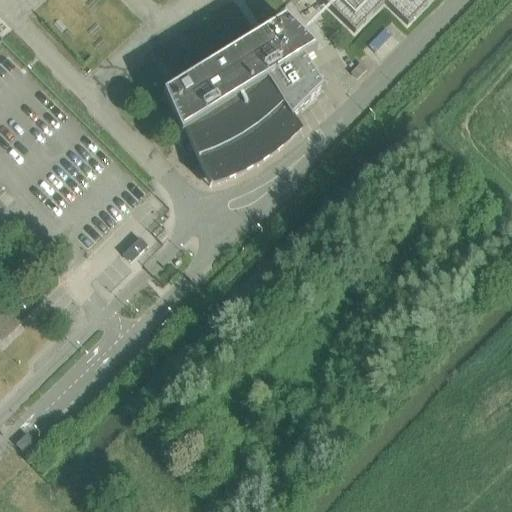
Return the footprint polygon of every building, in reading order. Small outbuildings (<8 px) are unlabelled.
[(407,27),(433,0),(318,0),(354,35),(384,4),(407,27)] [(185,135),(203,174),(211,192),(230,184),(250,175),(268,163),(285,150),(300,136),(287,112),(296,107),(300,114),(323,92),(304,61),(316,53),(285,22),(163,97),(181,137),(185,135)] [(361,65),(350,75),(357,82),(367,72),(361,65)] [(148,249),(139,241),(122,257),(131,266),(148,249)] [(25,456),(35,446),(27,437),(17,447),(25,456)]
